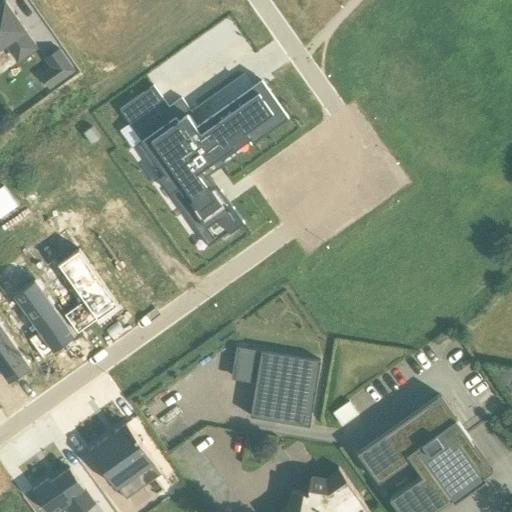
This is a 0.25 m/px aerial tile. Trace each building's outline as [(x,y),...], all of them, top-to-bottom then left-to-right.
[(0,54),(28,35),(4,0),(0,2),(0,54)] [(153,86),(118,111),(140,142),(135,145),(207,247),(241,223),(207,175),(288,118),(261,80),(196,127),(187,115),(191,113),(181,99),(168,108),(153,86)] [(77,334),(118,305),(78,250),(57,265),(83,301),(64,315),(77,334)] [(42,359),(74,336),(34,281),(11,297),(36,335),(29,340),(42,359)] [(0,324),(0,370),(8,382),(30,367),(0,324)] [(249,417),(309,427),(320,361),(260,351),(249,417)] [(423,476),(390,500),(398,511),(424,511),(448,495),(453,502),(486,479),(481,472),(488,467),(439,396),(358,454),(376,481),(410,457),(423,476)] [(345,423),(361,412),(354,401),(337,412),(345,423)] [(156,465),(126,423),(89,450),(119,491),(156,465)] [(81,511),(94,503),(69,467),(49,481),(47,478),(32,489),(48,511),(55,511),(64,506),(68,511),(81,511)] [(290,491),(286,505),(275,511),(368,511),(337,468),(324,477),(311,475),(306,493),(290,491)]
